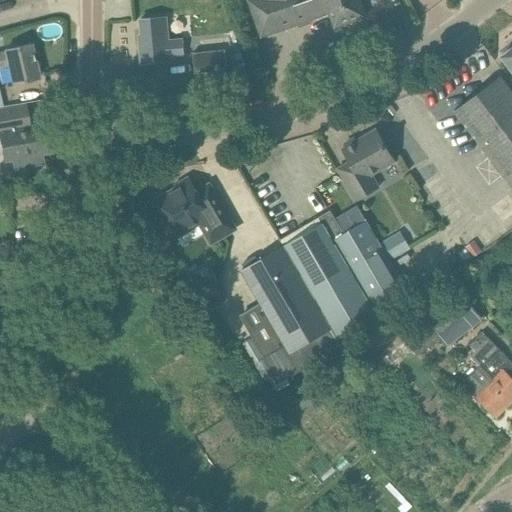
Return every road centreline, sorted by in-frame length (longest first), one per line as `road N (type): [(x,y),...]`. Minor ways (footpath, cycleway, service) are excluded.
road 1 (unclassified): [(89,149),(350,99),(494,0)]
road 2 (residential): [(33,417),(34,370),(89,149)]
road 3 (residential): [(89,149),(92,0)]
road 4 (residential): [(129,511),(33,417)]
